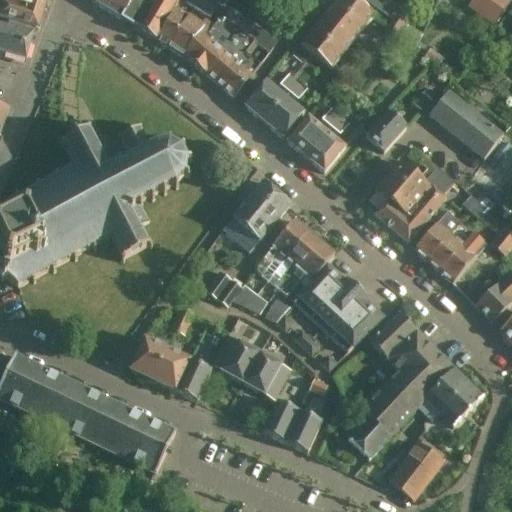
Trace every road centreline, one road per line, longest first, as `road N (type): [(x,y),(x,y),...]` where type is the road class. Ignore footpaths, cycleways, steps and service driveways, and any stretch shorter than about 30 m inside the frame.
road 1 (residential): [(393,511),(0,333)]
road 2 (residential): [(498,381),(482,347),(221,123)]
road 3 (residential): [(221,123),(65,0)]
road 4 (residential): [(221,123),(321,0)]
